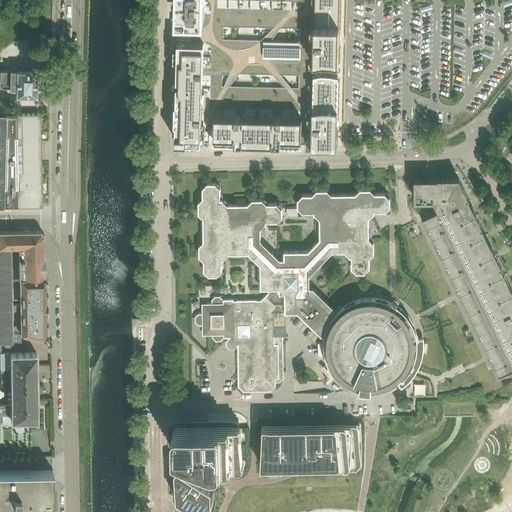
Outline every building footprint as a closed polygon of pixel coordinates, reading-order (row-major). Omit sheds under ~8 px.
[(176,102),(175,122),(177,122),(176,140),(210,141),(211,128),(210,128),(206,128),(209,0),(179,0),(179,12),(190,13),(190,41),(179,41),(177,102),(176,102)] [(313,113),(313,129),(313,144),(337,144),(340,0),(316,0),(315,36),(315,44),(314,106),(314,113),(313,113)] [(0,69),(0,86),(10,87),(17,87),(17,95),(21,95),(37,95),(37,71),(21,70),(20,70),(20,69),(18,69),(17,68),(15,68),(14,68),(12,68),(11,68),(11,70),(0,69)] [(215,121),(214,141),(215,141),(302,143),(302,118),(302,108),(216,106),(216,119),(215,119),(215,121)] [(42,197),(42,160),(41,114),(21,114),(6,114),(0,113),(0,206),(4,206),(39,206),(40,197),(42,197)] [(511,287),(496,253),(469,199),(459,178),(416,178),(416,200),(434,200),(439,210),(423,218),(499,375),(511,368),(511,287)] [(199,313),(196,316),(196,321),(199,324),(203,324),(203,330),(207,334),(213,334),(213,337),(217,340),(221,340),(225,337),(231,337),(231,341),(234,344),(238,344),(238,354),(239,386),(237,387),(242,392),(244,390),(272,390),(276,385),(276,381),(276,377),(280,377),(279,343),(275,343),(275,335),(275,334),(286,334),(285,312),(286,312),(298,311),(320,333),(322,335),(325,335),(327,328),(330,322),(333,316),(338,310),(334,306),(333,305),(314,287),(310,287),(310,286),(310,275),(334,250),(345,250),(350,255),(352,255),(352,267),(357,271),(366,271),(370,267),(370,257),(375,252),(374,241),(370,237),(369,217),(375,213),(375,210),(386,210),(391,206),(391,197),(386,192),(376,192),(371,188),(360,188),(356,193),(333,193),(328,189),(317,189),(313,194),(303,194),(298,198),(298,207),(303,212),(315,211),(315,214),(320,218),(320,238),(309,250),(285,251),(285,258),(281,258),(261,240),(262,228),(267,223),(267,220),(279,220),(283,216),(283,207),(278,203),(268,203),(264,198),(252,198),(248,203),(228,203),(223,198),(221,198),(221,186),(216,182),(208,182),(203,187),(203,197),(199,201),(199,212),(204,217),(204,240),(200,244),(200,256),(204,260),(205,270),(209,274),(218,274),(222,270),(222,258),(225,258),(229,253),(249,252),(261,264),(261,288),(269,288),(269,292),(262,299),(234,299),(234,298),(224,299),(221,295),(216,295),(213,299),(213,302),(207,302),(202,307),(203,313),(199,313)] [(137,207),(125,207),(127,307),(139,307),(137,207)] [(0,340),(0,341),(48,340),(48,338),(48,333),(49,332),(49,331),(49,330),(49,329),(49,328),(49,327),(48,326),(48,319),(48,318),(49,317),(49,316),(49,315),(49,314),(48,313),(48,312),(48,304),(47,280),(45,277),(45,269),(45,267),(47,267),(47,263),(45,263),(45,259),(44,259),(44,240),(44,233),(42,231),(41,230),(0,230),(0,340)] [(325,335),(325,344),(326,352),(328,361),(332,369),(338,376),(344,381),(352,385),(360,388),(366,389),(372,390),(372,381),(377,380),(383,379),(387,377),(391,384),(391,385),(398,381),(402,386),(410,380),(416,372),(420,364),(423,355),(425,346),(424,337),(418,338),(417,331),(416,329),(415,330),(404,333),(402,328),(399,323),(395,319),(391,315),(398,306),(398,304),(391,300),(383,298),(375,296),(367,296),(359,298),(351,301),(344,305),(338,310),(333,316),(330,322),(327,328),(325,335)] [(37,369),(36,352),(23,353),(1,353),(1,369),(10,369),(10,370),(37,369)] [(37,373),(37,369),(10,370),(10,387),(37,386),(37,373)] [(38,400),(37,386),(10,387),(10,393),(11,399),(11,404),(37,403),(37,400),(38,400)] [(11,412),(37,411),(37,403),(11,404),(0,403),(0,421),(3,421),(2,414),(11,414),(11,413),(11,412)] [(38,420),(37,411),(11,412),(11,413),(12,421),(15,420),(15,426),(27,425),(27,420),(38,420)] [(179,423),(178,452),(182,454),(182,470),(180,469),(178,470),(180,496),(183,498),(187,501),(203,511),(211,499),(210,489),(350,486),(351,475),(361,472),(357,420),(249,422),(249,424),(250,426),(250,427),(250,428),(245,428),(239,428),(239,427),(239,426),(238,425),(238,424),(237,423),(236,423),(235,422),(234,422),(179,423)] [(0,511),(53,511),(53,470),(0,470),(0,511)]
